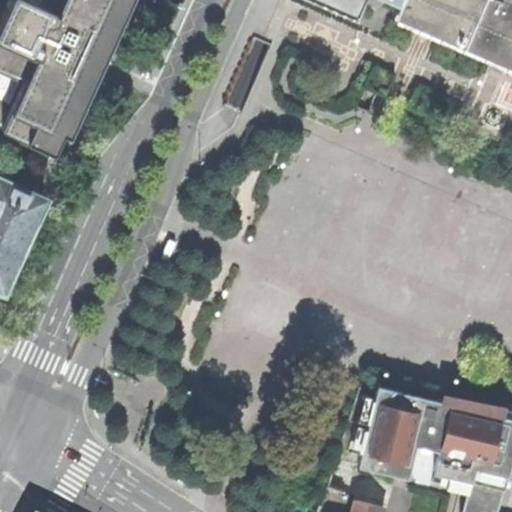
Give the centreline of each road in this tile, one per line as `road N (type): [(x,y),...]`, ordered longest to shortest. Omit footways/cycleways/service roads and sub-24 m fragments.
road 1 (secondary): [(23,443),(64,420),(245,0)]
road 2 (secondary): [(211,0),(20,410),(23,443)]
road 3 (tertiary): [(140,511),(23,443)]
